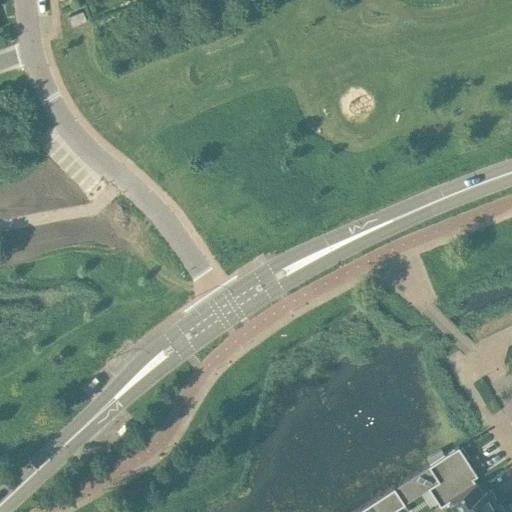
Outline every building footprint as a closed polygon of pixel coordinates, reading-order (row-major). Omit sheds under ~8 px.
[(82,10),(68,16),(72,25),(86,19),(82,10)] [(460,447),(459,446),(374,500),(381,511),(398,511),(395,507),(428,486),(439,504),(475,481),(472,476),(476,473),(466,458),(468,456),(462,446),(460,447)] [(444,511),(479,511),(495,502),(494,500),(496,498),(489,488),(487,490),(485,487),(481,490),(475,481),(439,504),(444,511)] [(381,511),(374,500),(355,511),(381,511)] [(495,502),(479,511),(504,511),(499,503),(497,504),(495,502)]
